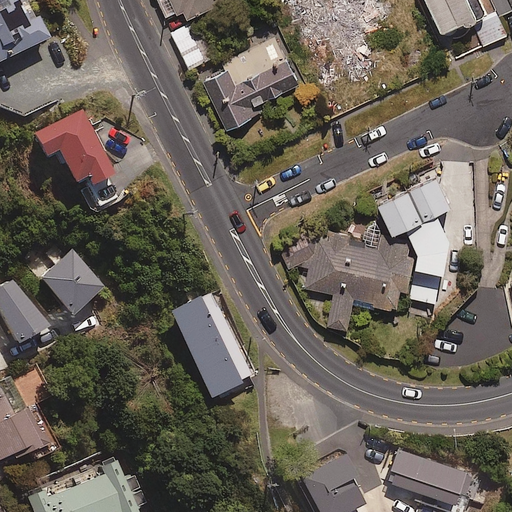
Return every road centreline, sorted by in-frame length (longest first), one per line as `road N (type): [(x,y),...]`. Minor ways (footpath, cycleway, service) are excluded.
road 1 (tertiary): [(226,220),(281,323),(318,365),(356,389),(453,407),(511,394)]
road 2 (residential): [(511,77),(474,105),(226,220)]
road 3 (tertiary): [(116,0),(226,220)]
